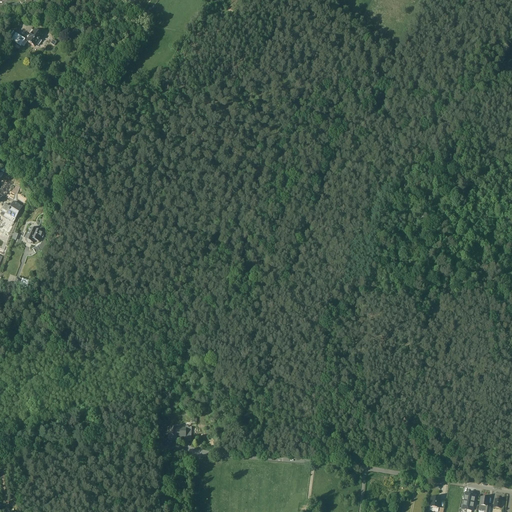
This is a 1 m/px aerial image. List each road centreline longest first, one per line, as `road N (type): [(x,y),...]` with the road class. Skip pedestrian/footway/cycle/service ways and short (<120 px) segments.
road 1 (unclassified): [(0,465),(43,444),(198,451)]
road 2 (unclassified): [(198,451),(365,468)]
road 3 (residential): [(365,468),(511,492)]
